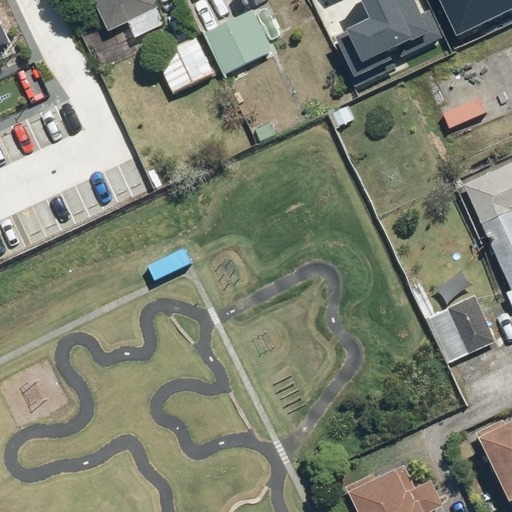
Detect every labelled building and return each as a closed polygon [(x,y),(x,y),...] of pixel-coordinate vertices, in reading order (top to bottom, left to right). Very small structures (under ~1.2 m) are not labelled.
[(0,58),(1,60),(20,51),(23,58),(37,52),(34,45),(66,31),(51,0),(2,0),(0,1),(0,58)] [(93,0),(109,33),(129,24),(136,39),(165,25),(158,10),(160,9),(155,0),(93,0)] [(360,77),(443,37),(425,0),(372,0),(375,4),(360,11),(364,20),(339,31),(360,77)] [(274,52),(254,10),(204,33),(224,75),(274,52)] [(215,74),(196,37),(157,56),(176,93),(215,74)] [(46,83),(54,102),(86,89),(77,69),(46,83)] [(349,104),(327,114),(335,131),(357,121),(349,104)] [(58,161),(0,175),(0,236),(72,218),(58,161)] [(511,166),(466,186),(511,289),(511,166)] [(497,342),(476,296),(428,319),(450,365),(497,342)] [(500,371),(462,387),(469,405),(508,388),(500,371)] [(504,421),(477,433),(511,507),(511,423),(507,425),(504,421)] [(374,476),(347,488),(358,511),(436,511),(445,508),(432,482),(416,489),(406,467),(377,481),(374,476)]
